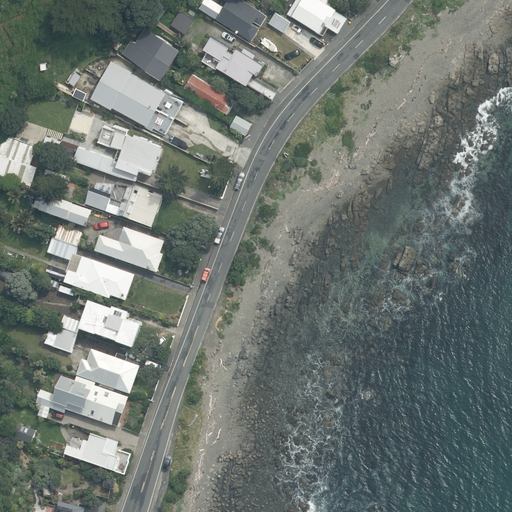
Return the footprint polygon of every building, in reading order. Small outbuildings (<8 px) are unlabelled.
[(205,0),(201,7),(253,40),(261,27),(259,25),(261,22),(263,23),(269,14),(246,0),(228,0),(225,6),(215,0),(205,0)] [(329,25),(338,31),(348,15),(336,8),(337,6),(326,0),(300,0),(293,13),(315,27),(314,28),(323,33),(329,25)] [(159,20),(170,6),(163,2),(152,16),(159,20)] [(269,22),(285,32),(292,21),(276,11),(269,22)] [(123,53),(164,79),(183,49),(146,26),(137,42),(132,39),(123,53)] [(114,43),(120,48),(123,44),(117,39),(114,43)] [(232,56),(226,53),(228,49),(215,41),(204,59),(273,99),(279,90),(254,75),(256,72),(257,72),(259,70),(263,72),(267,64),(256,57),(258,53),(246,47),(245,50),(238,46),(232,56)] [(114,103),(165,131),(183,99),(112,60),(93,95),(112,106),(114,103)] [(223,109),(230,113),(237,101),(231,97),(232,97),(194,73),(186,87),(223,110),(223,109)] [(226,135),(243,145),(253,123),(238,114),(226,135)] [(139,136),(105,124),(100,139),(121,146),(117,159),(79,146),(79,147),(44,135),(40,146),(75,158),(74,159),(138,181),(142,168),(154,172),(155,170),(157,170),(165,147),(163,146),(164,144),(150,139),(151,137),(140,134),(139,136)] [(27,130),(24,138),(38,143),(41,135),(27,130)] [(0,176),(31,187),(39,166),(32,164),(36,153),(34,153),(37,146),(0,132),(0,176)] [(40,187),(62,194),(68,174),(48,167),(40,187)] [(131,185),(98,183),(96,189),(92,187),(86,204),(153,228),(163,195),(154,192),(154,194),(149,193),(150,191),(137,186),(136,187),(131,185)] [(41,211),(87,227),(93,211),(46,195),(41,211)] [(56,238),(78,247),(83,233),(60,226),(56,238)] [(96,251),(158,273),(165,255),(162,253),(166,242),(125,227),(120,242),(101,235),(96,251)] [(73,261),(78,247),(56,238),(54,238),(49,253),(73,261)] [(4,257),(17,261),(20,253),(7,249),(4,257)] [(112,296),(127,301),(136,276),(84,257),(77,274),(50,265),(46,276),(111,299),(112,296)] [(1,266),(0,269),(0,277),(19,285),(23,273),(1,266)] [(28,274),(25,281),(39,286),(42,279),(28,274)] [(48,278),(46,283),(59,288),(61,282),(48,278)] [(86,311),(89,302),(79,298),(76,308),(86,311)] [(115,310),(92,302),(82,331),(99,336),(100,335),(119,342),(119,344),(136,349),(144,325),(129,320),(131,313),(115,308),(115,310)] [(61,328),(79,334),(83,322),(65,316),(61,328)] [(79,334),(61,328),(52,325),(46,344),(72,353),(79,334)] [(78,375),(131,394),(141,366),(127,361),(129,357),(119,353),(117,358),(93,349),(89,361),(84,359),(78,375)] [(77,379),(63,374),(56,394),(42,389),(37,403),(38,404),(31,424),(58,433),(67,409),(119,427),(130,397),(96,385),(97,383),(78,376),(77,379)] [(86,432),(72,426),(69,434),(83,440),(86,432)] [(66,454),(108,469),(112,457),(111,456),(112,452),(107,450),(110,441),(92,434),(90,441),(86,440),(82,450),(69,446),(66,454)] [(106,486),(114,488),(117,480),(109,477),(106,486)] [(84,511),(86,508),(50,499),(48,508),(34,505),(31,511),(84,511)]
